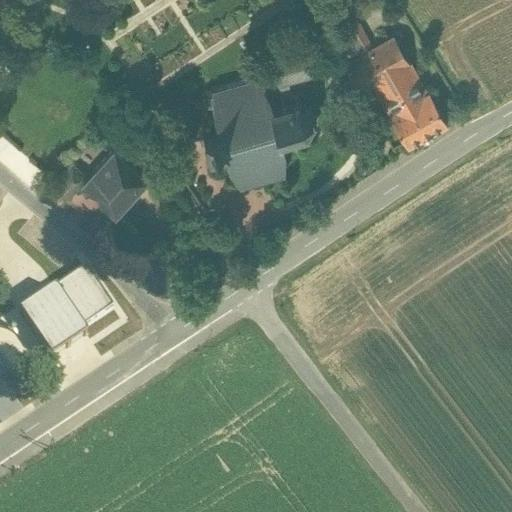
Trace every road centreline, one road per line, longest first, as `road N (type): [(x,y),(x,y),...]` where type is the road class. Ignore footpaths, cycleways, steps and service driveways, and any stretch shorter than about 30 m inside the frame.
road 1 (tertiary): [(246,285),(511,112)]
road 2 (unclassified): [(246,285),(417,511)]
road 3 (unclassified): [(0,174),(181,328)]
road 4 (tertiary): [(0,449),(181,328)]
